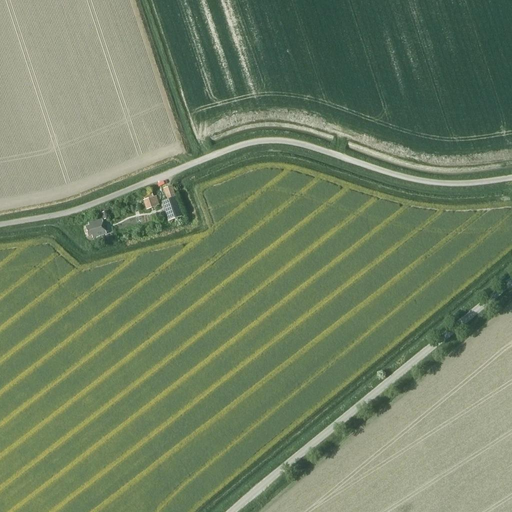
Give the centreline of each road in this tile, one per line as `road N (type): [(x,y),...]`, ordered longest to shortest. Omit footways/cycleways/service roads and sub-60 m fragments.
road 1 (unclassified): [(0,224),(95,202),(258,140),(302,144),(429,182),(511,177)]
road 2 (tertiary): [(231,511),(511,279)]
